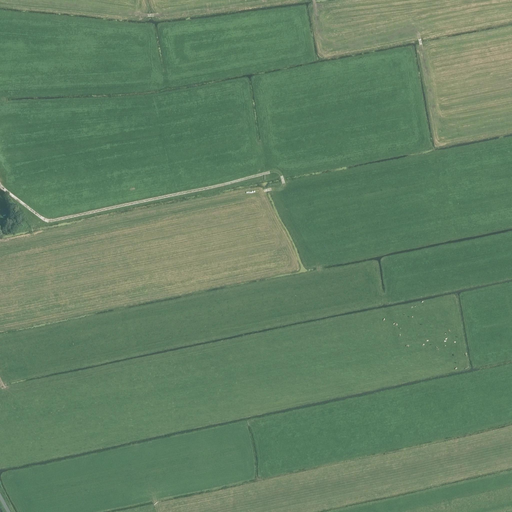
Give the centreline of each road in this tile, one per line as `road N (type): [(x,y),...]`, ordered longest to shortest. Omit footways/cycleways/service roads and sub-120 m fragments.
road 1 (track): [(511,268),(0,379)]
road 2 (track): [(0,188),(46,221),(279,172)]
